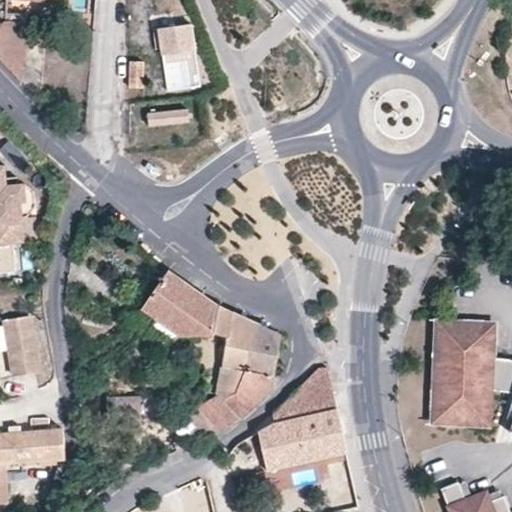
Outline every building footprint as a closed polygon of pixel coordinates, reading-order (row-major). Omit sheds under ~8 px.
[(0,19),(0,58),(20,80),(26,15),(6,13),(5,19),(0,19)] [(200,82),(193,23),(160,27),(168,86),(200,82)] [(142,88),(144,62),(132,61),(131,87),(142,88)] [(188,110),(149,114),(150,126),(189,122),(188,110)] [(2,165),(0,165),(0,271),(12,270),(10,244),(21,242),(19,217),(25,217),(33,208),(31,192),(23,184),(16,184),(15,178),(3,178),(2,165)] [(218,308),(171,276),(146,313),(182,339),(216,338),(218,308)] [(232,342),(220,400),(227,406),(239,399),(249,377),(259,329),(223,312),(218,308),(216,338),(222,337),(232,342)] [(27,316),(4,320),(13,375),(38,371),(27,316)] [(511,362),(491,362),(492,350),(482,339),(482,330),(456,329),(456,327),(435,327),(435,349),(450,349),(450,366),(440,367),(441,381),(441,393),(442,402),(445,415),(446,419),(447,422),(470,423),(470,428),(485,429),(486,409),(490,409),(490,395),(506,393),(511,394),(511,362)] [(204,410),(225,434),(243,423),(274,395),(282,339),(259,329),(249,377),(239,399),(227,406),(220,400),(204,410)] [(492,331),(482,330),(482,339),(492,350),(492,331)] [(433,427),(470,428),(470,423),(447,422),(446,419),(445,415),(442,402),(441,393),(441,381),(440,367),(450,366),(450,349),(435,349),(433,427)] [(275,428),(338,414),(329,375),(321,375),(274,419),(275,428)] [(119,397),(107,397),(109,422),(113,422),(123,421),(124,428),(141,427),(141,397),(119,397)] [(193,423),(211,443),(216,440),(225,434),(204,410),(193,423)] [(323,464),(345,458),(348,458),(338,414),(275,428),(260,438),(268,476),(323,464)] [(2,463),(63,458),(63,439),(61,429),(48,430),(47,419),(31,419),(32,431),(19,432),(18,426),(8,427),(9,434),(0,434),(0,503),(4,503),(2,463)] [(457,479),(440,487),(450,511),(508,511),(511,511),(503,491),(489,497),(485,488),(465,497),(457,479)]
